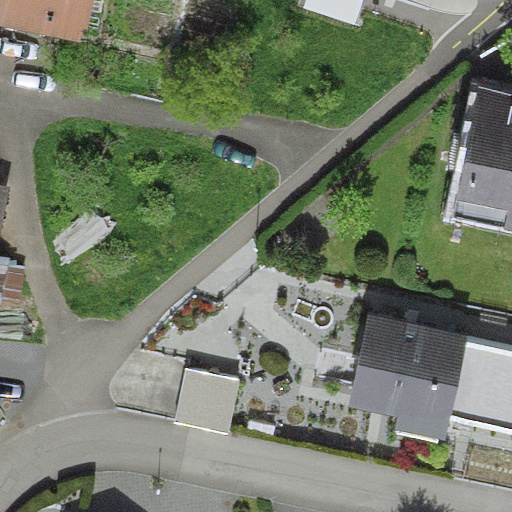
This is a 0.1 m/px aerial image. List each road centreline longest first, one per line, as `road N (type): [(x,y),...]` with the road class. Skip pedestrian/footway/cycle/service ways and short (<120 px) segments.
road 1 (residential): [(0,505),(45,447),(136,442),(468,511)]
road 2 (track): [(2,101),(69,99),(336,152)]
road 3 (track): [(82,374),(49,303),(0,100)]
